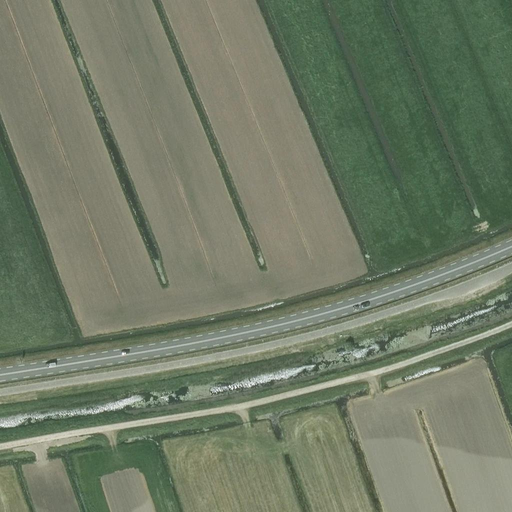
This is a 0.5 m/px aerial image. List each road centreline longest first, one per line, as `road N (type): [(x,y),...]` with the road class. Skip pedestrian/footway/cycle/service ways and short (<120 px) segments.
road 1 (unclassified): [(0,393),(216,359),(457,291),(511,265)]
road 2 (primary): [(0,375),(299,321),(511,250)]
road 3 (unclassified): [(0,447),(228,409),(374,374),(511,324)]
